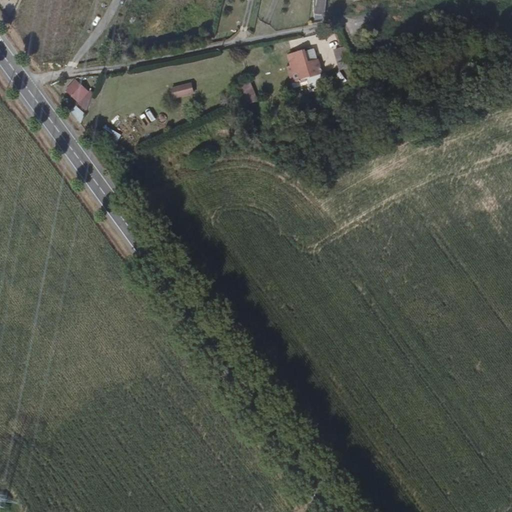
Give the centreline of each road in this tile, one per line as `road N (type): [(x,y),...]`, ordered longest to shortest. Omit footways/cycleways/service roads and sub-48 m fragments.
road 1 (tertiary): [(27,82),(346,511)]
road 2 (unclassified): [(328,23),(27,82)]
